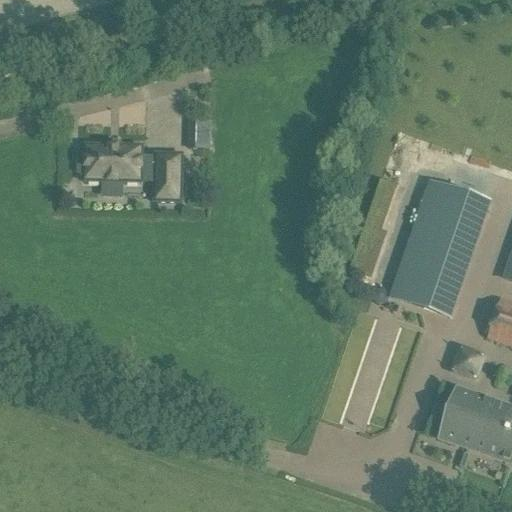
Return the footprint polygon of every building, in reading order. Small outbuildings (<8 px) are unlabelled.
[(208,150),(208,124),(190,124),(190,150),(208,150)] [(77,155),(77,176),(84,177),(84,185),(111,186),(143,187),(143,185),(154,185),(153,206),(184,206),(184,155),(155,155),(155,159),(144,159),(144,148),(84,147),(83,155),(77,155)] [(434,189),(396,300),(449,318),(487,207),(434,189)] [(372,300),(378,306),(385,304),(388,297),(383,291),(375,293),(372,300)] [(511,306),(501,302),(488,340),(511,348),(511,306)] [(389,431),(400,375),(347,365),(336,421),(389,431)] [(511,410),(458,392),(441,441),(511,465),(511,410)]
